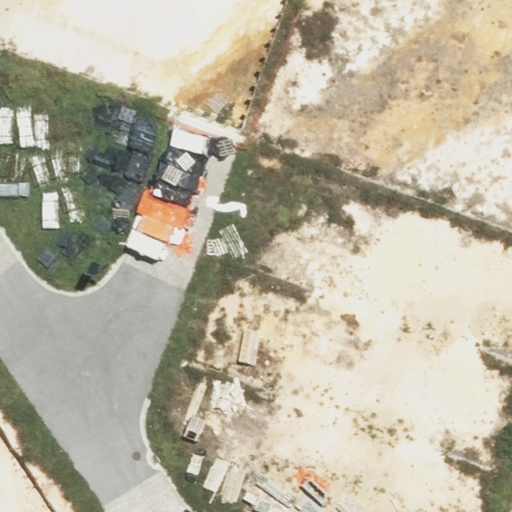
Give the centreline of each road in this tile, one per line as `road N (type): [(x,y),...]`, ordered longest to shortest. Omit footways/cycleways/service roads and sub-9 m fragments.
road 1 (residential): [(74,403),(152,277),(206,126)]
road 2 (residential): [(0,294),(74,403)]
road 3 (residential): [(74,403),(149,511)]
